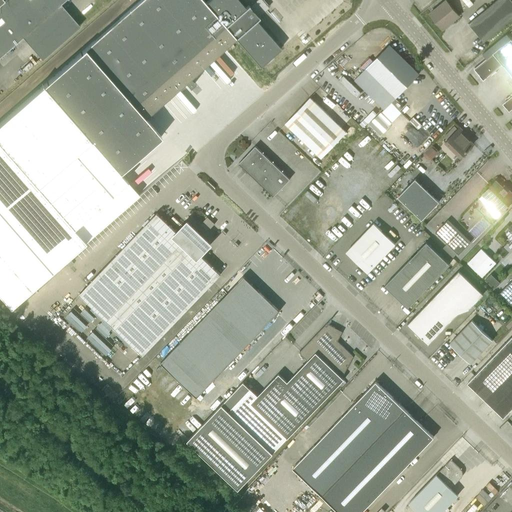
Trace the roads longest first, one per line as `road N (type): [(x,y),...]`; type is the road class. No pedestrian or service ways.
road 1 (unclassified): [(511,458),(216,175),(210,160),(216,142),(385,0)]
road 2 (tertiary): [(511,152),(387,0)]
